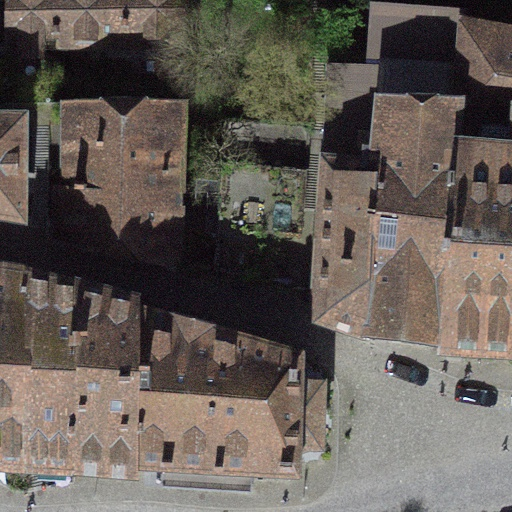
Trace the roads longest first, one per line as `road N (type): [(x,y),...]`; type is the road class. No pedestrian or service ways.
road 1 (residential): [(0,251),(240,311),(511,424)]
road 2 (residential): [(343,511),(511,477)]
